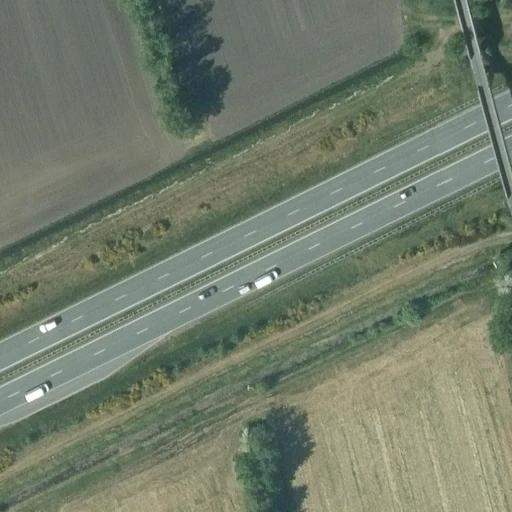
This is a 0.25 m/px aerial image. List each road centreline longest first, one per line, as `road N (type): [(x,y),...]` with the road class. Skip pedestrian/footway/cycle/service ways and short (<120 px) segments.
road 1 (trunk): [(0,402),(511,149)]
road 2 (trunk): [(511,105),(0,357)]
